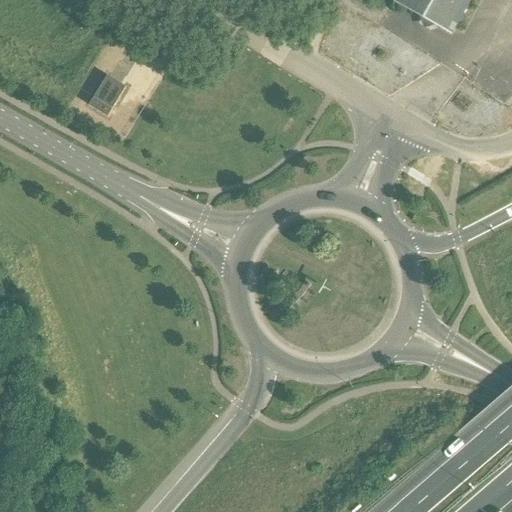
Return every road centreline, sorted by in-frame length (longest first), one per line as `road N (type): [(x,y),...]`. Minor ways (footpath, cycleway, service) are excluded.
road 1 (unclassified): [(393,122),(197,0)]
road 2 (tertiary): [(177,219),(0,117)]
road 3 (motorway): [(264,350),(248,410),(157,511)]
road 4 (motorway): [(511,415),(399,511)]
road 5 (unknown): [(393,122),(455,70),(511,43)]
road 6 (secondary): [(264,350),(328,373),(390,343)]
road 7 (unclassified): [(511,140),(459,151),(393,122)]
